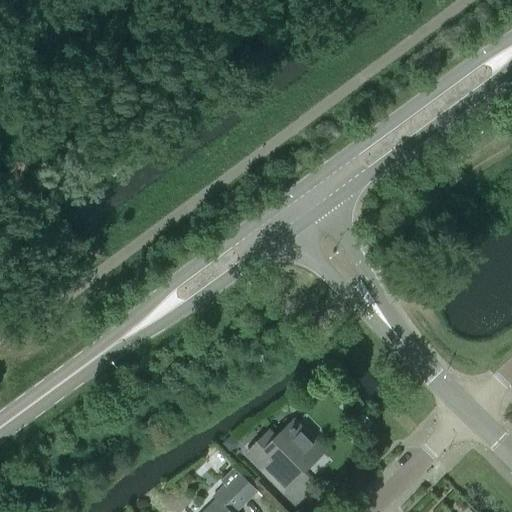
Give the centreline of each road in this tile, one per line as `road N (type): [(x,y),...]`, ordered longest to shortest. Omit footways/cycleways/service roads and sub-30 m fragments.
road 1 (secondary): [(287,201),(58,380)]
road 2 (secondary): [(58,380),(120,349),(296,229)]
road 3 (secondary): [(511,45),(287,201)]
road 4 (secondary): [(323,208),(511,64)]
road 5 (residential): [(296,229),(361,311),(397,338)]
road 6 (residential): [(397,338),(323,208)]
road 7 (residential): [(367,511),(468,411)]
